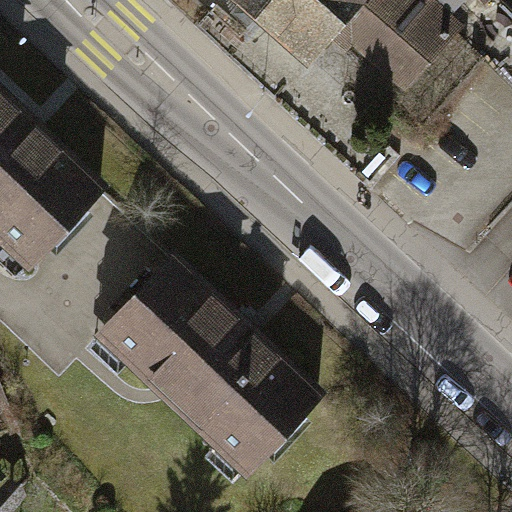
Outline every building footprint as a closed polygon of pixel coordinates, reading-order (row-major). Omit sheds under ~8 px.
[(248,0),(307,53),(354,0),(248,0)] [(358,0),(339,22),(404,80),(475,0),(358,0)] [(470,10),(466,12),(508,86),(511,83),(511,0),(499,0),(473,15),(470,10)] [(104,186),(0,87),(0,246),(24,270),(104,186)] [(324,396),(162,242),(82,326),(243,480),(324,396)]
